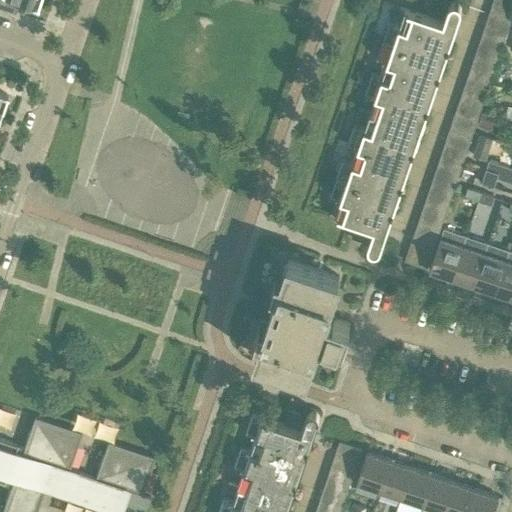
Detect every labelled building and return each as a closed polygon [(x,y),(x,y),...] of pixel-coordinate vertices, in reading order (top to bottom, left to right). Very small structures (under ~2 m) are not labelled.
[(36,5),(37,0),(0,0),(0,6),(15,12),(19,0),(37,6),(37,5),(36,5)] [(511,18),(511,1),(508,0),(493,0),(486,23),(508,30),(511,18)] [(405,7),(399,24),(389,20),(377,57),(387,60),(382,75),(372,71),(365,91),(376,94),(365,126),(354,123),(348,143),(358,146),(353,161),(343,157),(330,194),(341,197),(335,214),(357,221),(352,236),(369,241),(368,245),(369,248),(372,250),(375,251),(378,250),(381,247),(387,229),(375,226),(401,149),(413,153),(430,102),(419,98),(444,22),(456,26),(460,13),(461,12),(462,8),(461,5),(458,2),(455,1),(452,2),(449,4),(444,20),(405,7)] [(468,149),(474,130),(477,120),(455,112),(445,141),(468,149)] [(481,135),(473,155),(485,159),(492,138),(481,135)] [(511,179),(511,167),(490,160),(486,171),(482,182),(494,186),(498,175),(511,179)] [(478,199),(481,191),(468,186),(465,194),(478,199)] [(494,195),(481,191),(478,199),(492,203),(494,195)] [(452,275),(467,234),(444,226),(430,268),(452,275)] [(405,259),(427,267),(437,238),(415,230),(405,259)] [(474,283),(488,241),(467,234),(452,275),(474,283)] [(506,258),(509,249),(488,241),(474,283),(496,290),(506,258)] [(511,249),(509,249),(506,258),(496,290),(511,295),(511,249)] [(328,309),(337,282),(340,275),(289,258),(283,275),(285,276),(275,305),(273,304),(271,309),(273,309),(263,339),(262,338),(256,355),(307,372),(318,339),(324,336),(344,342),(351,322),(331,315),(328,309)] [(286,511),(299,476),(288,472),(302,430),(314,434),(319,417),(320,416),(319,413),(319,412),(317,410),(316,409),(315,409),(313,408),(312,409),(310,409),(309,409),(308,411),(307,413),(290,407),(285,422),(253,411),(246,430),(256,434),(251,448),(241,445),(235,465),(245,468),(240,483),(230,480),(229,481),(239,485),(234,500),(224,496),(218,511),(286,511)] [(0,479),(4,481),(5,480),(11,482),(1,511),(35,511),(44,487),(103,507),(101,511),(144,511),(150,496),(142,493),(155,456),(107,440),(95,477),(69,468),(81,431),(34,415),(23,447),(17,444),(17,443),(0,436),(0,479)] [(330,470),(352,477),(362,449),(339,441),(330,470)] [(379,487),(389,458),(368,450),(358,480),(379,487)] [(401,495),(411,465),(389,458),(379,487),(401,495)] [(423,502),(433,473),(411,465),(401,495),(423,502)] [(445,510),(455,480),(433,473),(423,502),(445,510)] [(452,511),(468,511),(477,487),(455,480),(445,510),(452,511)] [(493,511),(499,495),(477,487),(468,511),(493,511)]
